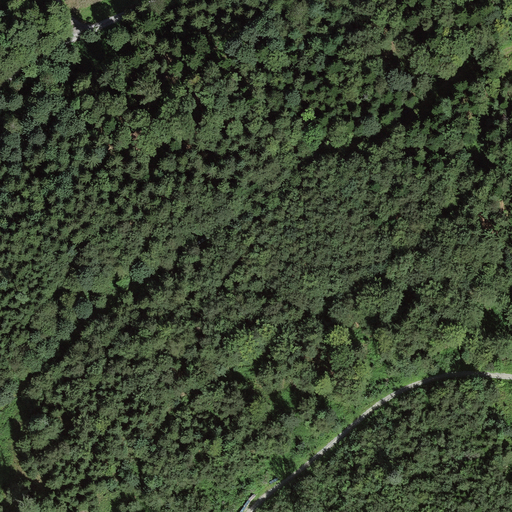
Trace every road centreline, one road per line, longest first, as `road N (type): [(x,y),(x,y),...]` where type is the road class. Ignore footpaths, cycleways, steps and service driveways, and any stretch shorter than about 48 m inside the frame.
road 1 (track): [(511,46),(461,73),(395,127),(319,161),(122,295),(0,408)]
road 2 (track): [(511,377),(451,374),(400,389),(251,511)]
